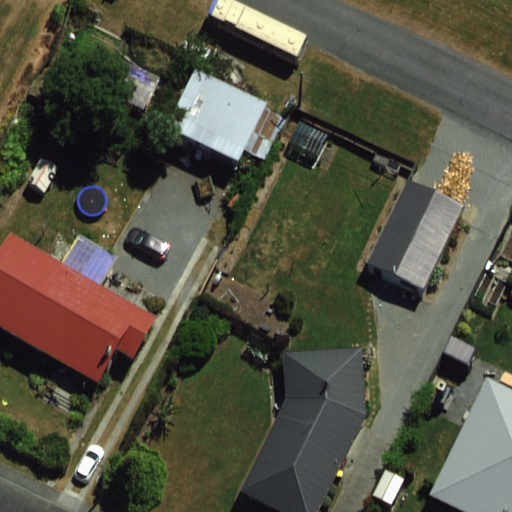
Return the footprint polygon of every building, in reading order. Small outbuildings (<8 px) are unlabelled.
[(224,1),(208,30),(295,76),(310,47),(224,1)] [(200,79),(161,148),(235,188),(273,120),(200,79)] [(409,189),(365,279),(423,307),(467,218),(409,189)] [(13,251),(0,273),(0,344),(106,404),(150,327),(13,251)] [(363,358),(280,371),(287,420),(239,507),(247,511),(325,511),(374,424),(363,358)] [(511,511),(511,406),(488,395),(430,511),(511,511)]
